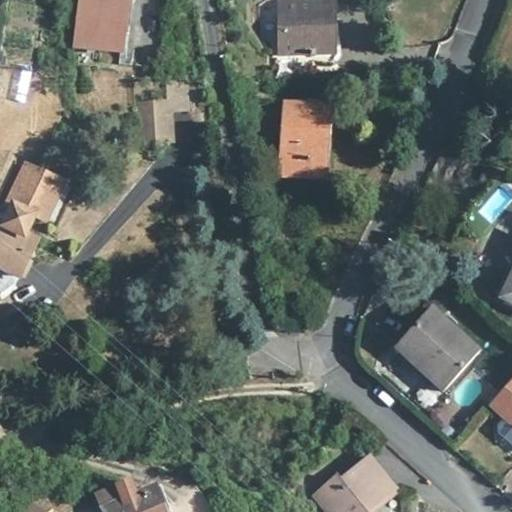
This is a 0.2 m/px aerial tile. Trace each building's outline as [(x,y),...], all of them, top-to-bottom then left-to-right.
[(129,0),(81,0),(75,40),(102,43),(102,51),(122,53),(129,0)] [(335,54),(335,4),(281,4),(281,53),(335,54)] [(47,25),(41,24),(40,42),(54,43),(56,26),(47,25)] [(102,43),(75,40),(74,47),(102,51),(102,43)] [(31,73),(16,69),(9,99),(23,103),(31,73)] [(186,76),(170,75),(169,95),(148,94),(147,129),(170,130),(171,108),(184,108),(186,76)] [(330,110),(286,107),(281,172),(325,175),(330,110)] [(466,159),(466,190),(491,190),(490,159),(466,159)] [(56,180),(26,166),(7,205),(12,208),(4,224),(0,221),(0,246),(0,247),(0,269),(22,280),(41,241),(29,235),(36,220),(38,221),(56,180)] [(66,185),(56,180),(38,221),(47,225),(66,185)] [(478,209),(490,222),(511,203),(511,197),(503,187),(478,209)] [(511,277),(502,299),(511,304),(511,277)] [(478,351),(432,310),(397,350),(441,390),(478,351)] [(511,379),(489,405),(511,425),(511,379)] [(368,511),(395,490),(370,458),(339,483),(336,479),(313,497),(326,511),(368,511)] [(136,497),(130,483),(118,488),(118,490),(97,498),(103,510),(136,497)] [(164,511),(156,490),(136,497),(103,510),(104,511),(164,511)]
